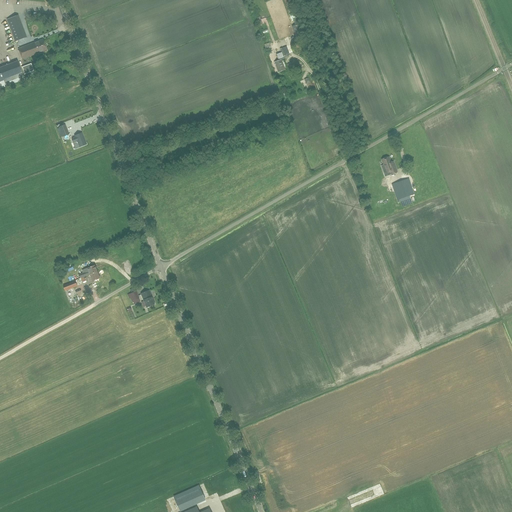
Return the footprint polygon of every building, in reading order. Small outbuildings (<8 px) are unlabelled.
[(25,37),(17,16),(7,20),(15,41),(25,37)] [(23,47),(18,49),(22,59),(38,53),(47,50),(46,47),(43,39),(38,41),(23,47)] [(286,47),(280,50),(281,52),(283,57),(284,56),(289,55),(286,47)] [(279,61),(275,63),(278,72),(285,70),(284,67),(282,61),(282,60),(285,59),(284,56),(283,57),(281,52),(276,54),(279,61)] [(0,88),(24,79),(23,77),(17,61),(0,67),(0,88)] [(31,64),(22,67),(25,74),(34,71),(31,64)] [(65,124),(59,127),(58,127),(62,137),(69,134),(65,124)] [(79,147),(86,144),(82,133),(75,136),(75,137),(71,139),(73,143),(77,141),(78,143),(79,143),(80,146),(79,147)] [(384,165),(381,166),(383,172),(385,177),(391,175),(397,173),(393,161),(391,162),(389,157),(382,159),(384,165)] [(398,200),(414,194),(409,179),(393,185),(394,188),(396,192),(398,200)] [(95,265),(88,268),(82,270),(83,273),(79,275),(80,278),(90,275),(97,272),(95,265)] [(97,272),(90,275),(93,281),(100,278),(97,272)] [(75,281),(64,286),(65,290),(77,286),(75,281)] [(140,298),(136,291),(128,295),(129,299),(130,298),(132,302),(133,301),(135,305),(140,302),(139,299),(140,298)] [(147,308),(155,304),(149,291),(141,294),(147,308)]
